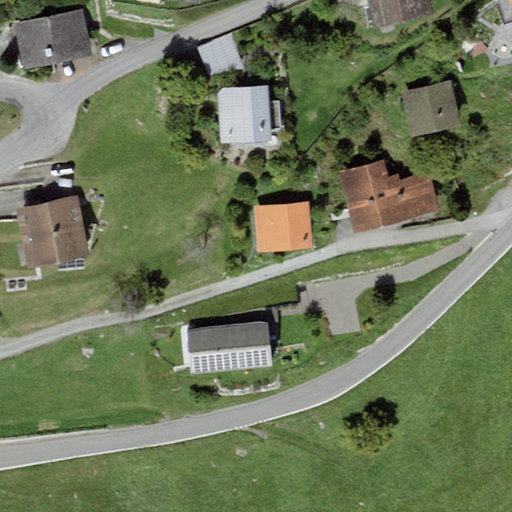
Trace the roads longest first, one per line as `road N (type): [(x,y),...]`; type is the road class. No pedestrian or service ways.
road 1 (residential): [(0,458),(148,435),(324,389),(393,343),(511,229)]
road 2 (track): [(0,353),(340,248)]
road 3 (residential): [(268,0),(103,76),(54,116)]
